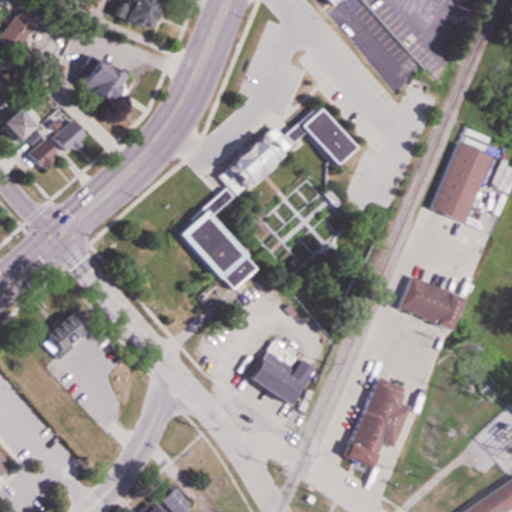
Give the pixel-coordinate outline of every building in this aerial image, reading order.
[(144,0),(112,0),(107,20),(137,28),(144,0)] [(0,45),(9,52),(28,26),(10,12),(0,25),(0,45)] [(108,73),(78,60),(66,90),(96,102),(108,73)] [(15,94),(27,104),(37,92),(25,82),(15,94)] [(25,121),(9,102),(0,110),(0,138),(2,140),(25,121)] [(210,185),(161,228),(217,291),(243,268),(195,213),(289,131),(320,167),(344,147),(305,103),(268,135),(257,122),(199,173),(210,185)] [(79,134),(63,120),(45,142),(61,155),(79,134)] [(423,210),(457,223),(484,156),(450,142),(423,210)] [(49,154),(38,143),(22,157),(33,169),(49,154)] [(390,311),(443,329),(454,295),(401,278),(390,311)] [(31,337),(48,354),(75,327),(59,310),(31,337)] [(236,381),(277,406),(302,364),(261,339),(236,381)] [(42,379),(29,359),(4,374),(18,395),(42,379)] [(399,406),(395,405),(401,389),(366,377),(337,458),(364,468),(372,444),(384,448),(399,406)] [(499,511),(511,504),(511,481),(509,477),(455,511),(499,511)] [(144,501),(155,511),(177,511),(181,509),(159,486),(144,501)] [(150,511),(141,502),(130,511),(150,511)]
